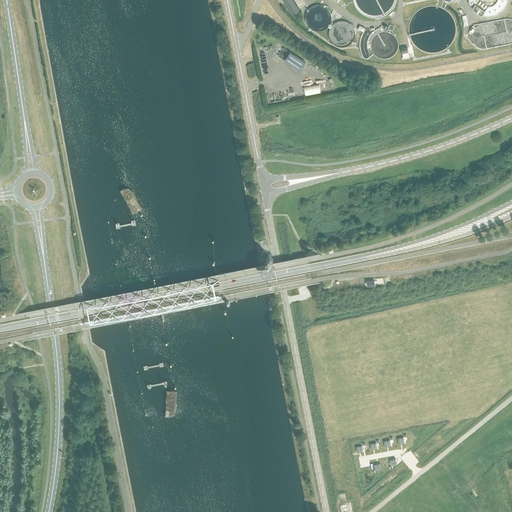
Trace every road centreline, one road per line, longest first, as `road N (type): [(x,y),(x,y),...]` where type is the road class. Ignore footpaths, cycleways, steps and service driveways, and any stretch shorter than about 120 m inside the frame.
road 1 (unclassified): [(0,342),(511,249)]
road 2 (primary): [(0,328),(366,256)]
road 3 (tertiary): [(326,511),(263,187)]
road 4 (tertiary): [(263,187),(401,160),(511,118)]
road 5 (primary): [(48,511),(58,370),(43,255)]
road 6 (primary): [(511,203),(366,256)]
road 7 (primary): [(366,256),(511,216)]
road 8 (unclassified): [(263,187),(236,48)]
road 9 (unclassified): [(418,473),(511,395)]
road 10 (primary): [(24,120),(7,0)]
